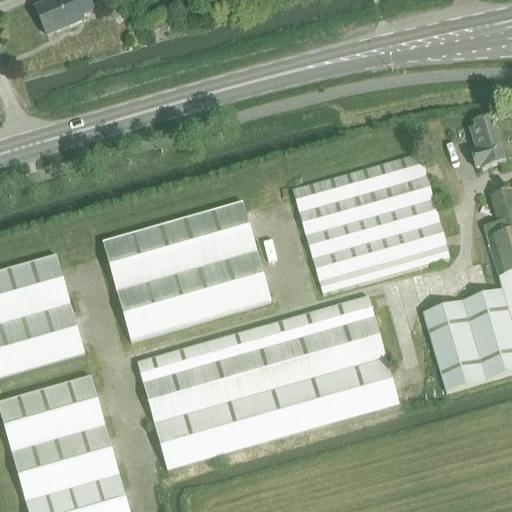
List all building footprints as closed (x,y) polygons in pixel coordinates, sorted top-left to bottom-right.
[(53,0),(33,9),(46,40),(85,23),(84,20),(96,15),(89,0),(53,0)] [(476,153),(471,154),(475,171),(480,170),(481,172),(504,165),(491,121),(473,126),(475,131),(470,132),(476,153)] [(425,138),(439,162),(452,155),(438,131),(425,138)] [(293,193),(323,298),(450,261),(420,156),(293,193)] [(500,232),(485,236),(502,292),(422,315),(446,396),(511,376),(511,191),(490,198),(500,232)] [(242,205),(102,245),(131,345),(271,305),(242,205)] [(0,274),(0,382),(85,358),(56,258),(0,274)] [(137,366),(161,449),(169,476),(400,409),(369,300),(137,366)] [(129,511),(91,379),(0,405),(0,414),(28,511),(129,511)] [(138,382),(126,385),(130,406),(142,404),(138,382)] [(133,435),(145,434),(143,418),(132,419),(133,435)] [(122,443),(125,454),(146,448),(143,437),(122,443)] [(153,504),(146,485),(159,481),(152,463),(126,472),(140,509),(153,504)]
